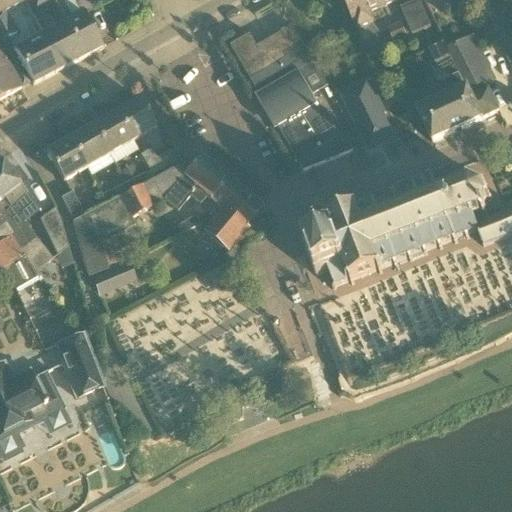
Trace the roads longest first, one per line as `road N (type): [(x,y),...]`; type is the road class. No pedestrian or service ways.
road 1 (residential): [(511,133),(288,220),(166,34)]
road 2 (residential): [(0,135),(166,34)]
